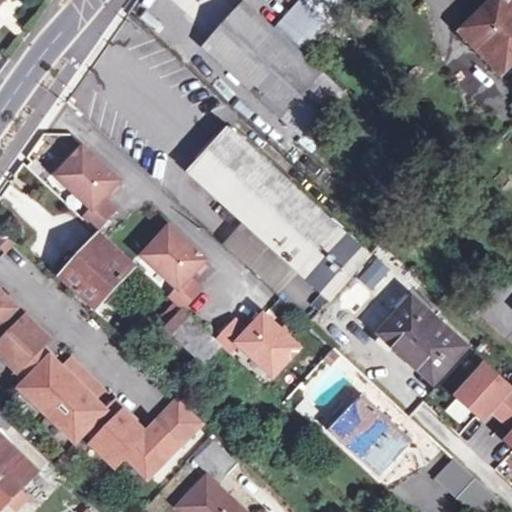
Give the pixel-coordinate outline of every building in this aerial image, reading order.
[(379,0),(350,0),(333,20),(325,13),(311,29),(331,47),(379,0)] [(311,0),(325,13),(333,20),(350,0),(311,0)] [(511,0),(494,0),(466,28),(506,70),(511,64),(511,0)] [(207,47),(304,134),(343,90),(246,4),(207,47)] [(331,47),(311,29),(302,20),(295,28),(288,21),(281,29),(317,61),(331,47)] [(374,255),(231,126),(230,125),(187,172),(263,240),(300,274),(331,301),(374,255)] [(121,180),(85,146),(59,175),(94,207),(84,219),(96,230),(116,209),(104,198),(121,180)] [(145,255),(180,287),(170,298),(182,310),(202,289),(190,278),(207,260),(171,226),(145,255)] [(15,242),(5,232),(4,234),(0,237),(0,243),(7,250),(14,243),(15,242)] [(64,276),(97,306),(134,265),(102,235),(64,276)] [(244,260),(281,294),(300,274),(263,240),(244,260)] [(0,289),(0,351),(19,370),(16,374),(26,383),(22,387),(78,441),(88,430),(97,439),(94,443),(118,466),(128,455),(151,477),(204,422),(180,400),(148,433),(115,401),(107,409),(97,399),(91,393),(99,385),(78,364),(70,373),(64,367),(43,347),(51,339),(28,316),(23,321),(14,312),(19,307),(0,289)] [(441,311),(421,293),(402,313),(400,311),(383,330),(411,356),(409,358),(436,382),(469,346),(436,316),(441,311)] [(203,362),(219,344),(217,342),(184,311),(168,329),(203,362)] [(237,321),(217,342),(219,344),(220,344),(230,354),(240,343),(275,375),(301,347),(265,314),(249,332),(237,321)] [(332,373),(347,360),(339,350),(299,386),(320,409),(345,387),(332,373)] [(511,443),(511,381),(486,358),(442,407),(463,426),(476,411),(511,443)] [(64,367),(70,373),(78,364),(72,359),(64,367)] [(99,385),(91,393),(97,399),(105,391),(99,385)] [(335,428),(383,473),(412,441),(364,397),(335,428)] [(0,436),(0,508),(36,471),(0,436)] [(219,482),(238,463),(214,440),(195,459),(219,482)] [(511,454),(499,470),(511,480),(511,454)] [(436,479),(457,498),(475,478),(455,459),(436,479)] [(245,511),(208,477),(180,507),(185,511),(245,511)] [(457,498),(472,511),(495,511),(503,504),(475,478),(457,498)]
